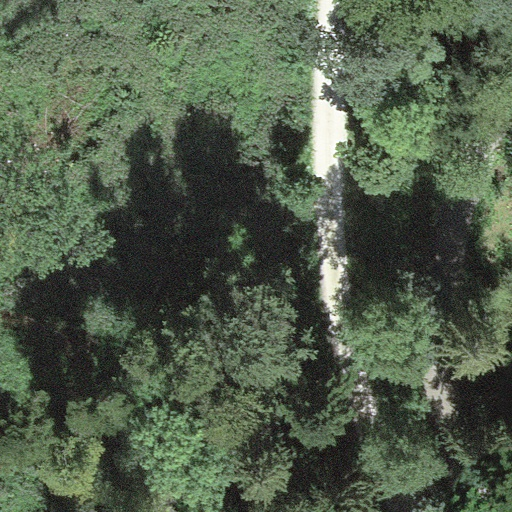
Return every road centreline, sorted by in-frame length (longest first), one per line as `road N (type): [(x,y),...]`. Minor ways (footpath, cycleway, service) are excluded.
road 1 (track): [(333,0),(327,223),(374,448),(409,511)]
road 2 (track): [(511,77),(469,189),(447,270),(441,333),(445,393),(481,511)]
